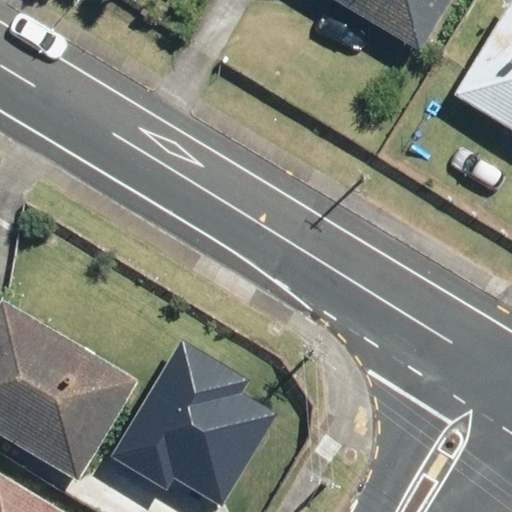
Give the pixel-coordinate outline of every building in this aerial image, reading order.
[(321,0),(418,59),(454,0),(321,0)] [(511,6),(453,104),(511,139),(511,6)] [(0,309),(0,442),(75,488),(135,390),(0,309)] [(187,336),(122,451),(171,479),(178,467),(230,496),(280,407),(244,387),(252,373),(187,336)] [(0,511),(46,511),(0,484),(0,511)]
